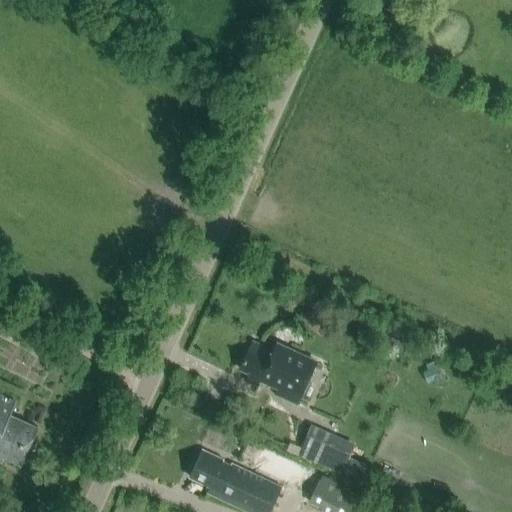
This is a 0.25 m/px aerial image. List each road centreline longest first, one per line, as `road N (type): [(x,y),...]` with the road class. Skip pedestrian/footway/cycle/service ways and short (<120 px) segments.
road 1 (tertiary): [(86,511),(318,0)]
road 2 (track): [(143,385),(0,290)]
